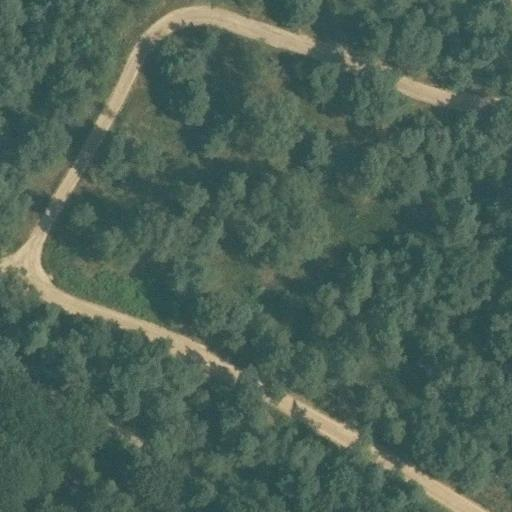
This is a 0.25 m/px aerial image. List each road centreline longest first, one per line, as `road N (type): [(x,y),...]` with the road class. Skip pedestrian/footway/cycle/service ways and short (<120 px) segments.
road 1 (track): [(19,282),(141,51),(174,24),(236,27),(511,108)]
road 2 (track): [(0,275),(358,443),(483,511)]
